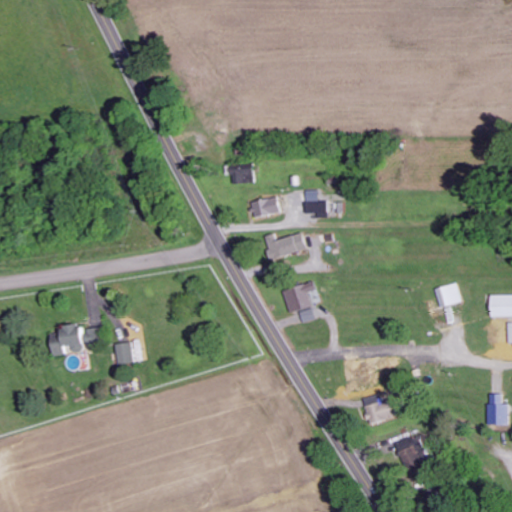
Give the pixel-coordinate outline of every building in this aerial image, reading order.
[(254,183),(254,164),(226,165),(226,175),(237,175),(238,184),(254,183)] [(255,217),(281,213),(278,197),(253,202),(255,217)] [(328,201),(307,201),(307,213),(319,213),(319,218),(328,218),(328,201)] [(270,259),(307,251),(303,234),(277,239),(275,234),(265,236),(270,259)] [(284,291),(292,314),(300,311),(304,324),(317,319),(309,293),(317,290),(314,281),(284,291)] [(464,302),(459,283),(436,289),(439,298),(429,301),(431,310),(464,302)] [(511,316),(511,295),(492,296),(492,317),(511,316)] [(52,333),(53,355),(83,354),(82,324),(62,325),(63,333),(52,333)] [(136,342),(117,344),(119,364),(138,362),(136,342)] [(347,362),(348,374),(349,388),(378,385),(377,374),(390,373),(388,358),(347,362)] [(511,425),(510,404),(504,405),(504,395),(490,395),(490,425),(511,425)] [(399,417),(394,399),(366,407),(370,424),(399,417)] [(396,445),(410,473),(429,463),(416,435),(396,445)]
